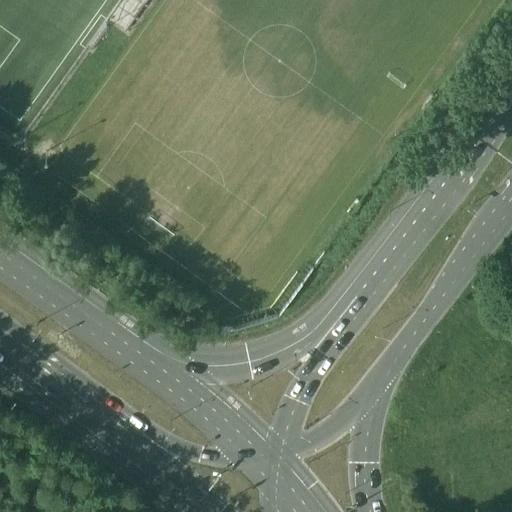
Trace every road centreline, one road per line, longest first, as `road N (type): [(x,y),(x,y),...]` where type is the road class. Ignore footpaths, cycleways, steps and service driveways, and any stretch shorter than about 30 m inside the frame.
road 1 (trunk): [(384,267),(317,331),(245,369),(171,367),(124,349)]
road 2 (trunk): [(384,267),(304,385),(268,468)]
road 3 (trunk): [(511,102),(384,267)]
road 4 (trunk): [(268,468),(220,420),(124,349)]
road 5 (trunk): [(401,354),(511,205)]
road 6 (trunk): [(268,468),(332,432),(401,354)]
road 7 (trunk): [(105,421),(201,457),(268,468)]
road 8 (trunk): [(370,511),(369,436),(401,354)]
road 9 (trunk): [(124,349),(0,259)]
road 10 (trunk): [(105,421),(219,511)]
road 11 (trunk): [(0,343),(105,421)]
